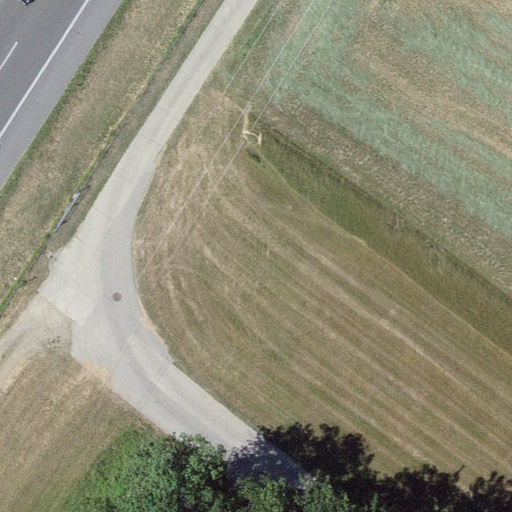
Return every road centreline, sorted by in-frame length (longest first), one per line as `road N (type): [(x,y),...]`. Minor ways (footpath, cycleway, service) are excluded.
road 1 (track): [(241,0),(89,244),(103,324),(124,358),(319,511)]
road 2 (track): [(89,244),(0,369)]
